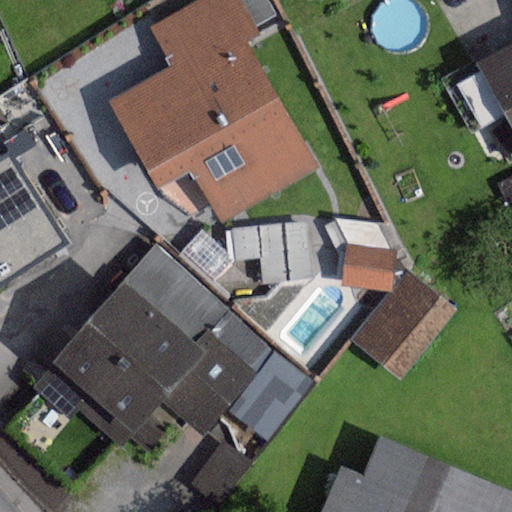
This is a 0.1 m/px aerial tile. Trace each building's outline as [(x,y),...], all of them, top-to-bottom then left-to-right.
[(267,32),(247,0),(216,0),(169,28),(190,63),(126,101),(171,175),(201,157),(234,212),(318,163),(247,44),(267,32)] [(511,51),(485,69),(511,111),(511,51)] [(17,147),(0,157),(0,280),(73,234),(17,147)] [(355,264),(406,260),(404,222),(352,225),(355,264)] [(80,412),(89,402),(129,436),(169,390),(211,427),(281,347),(168,248),(48,384),(80,412)] [(365,337),(416,378),(474,306),(423,266),(365,337)] [(352,471),(334,511),(511,511),(511,491),(390,440),(373,480),(352,471)]
